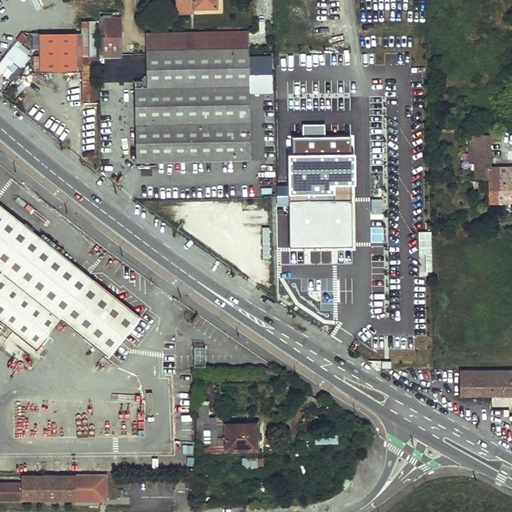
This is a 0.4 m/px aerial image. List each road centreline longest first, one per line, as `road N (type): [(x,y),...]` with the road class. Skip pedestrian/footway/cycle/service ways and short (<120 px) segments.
road 1 (primary): [(0,126),(247,316)]
road 2 (primary): [(426,412),(247,316)]
road 3 (primary): [(247,316),(404,424)]
